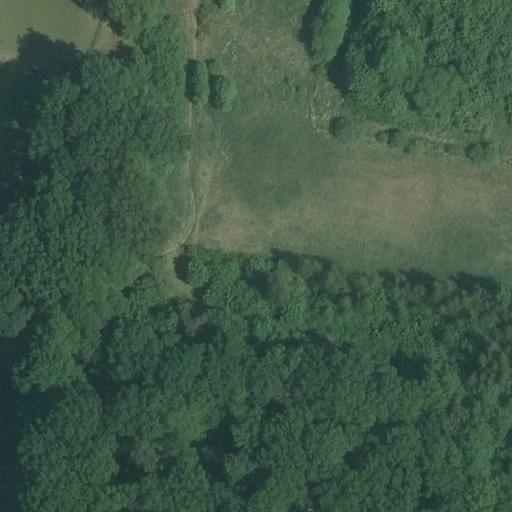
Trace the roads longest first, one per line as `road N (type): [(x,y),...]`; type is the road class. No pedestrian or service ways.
road 1 (track): [(193,0),(198,33),(188,129),(165,217),(173,266)]
road 2 (track): [(54,349),(96,338),(173,266)]
